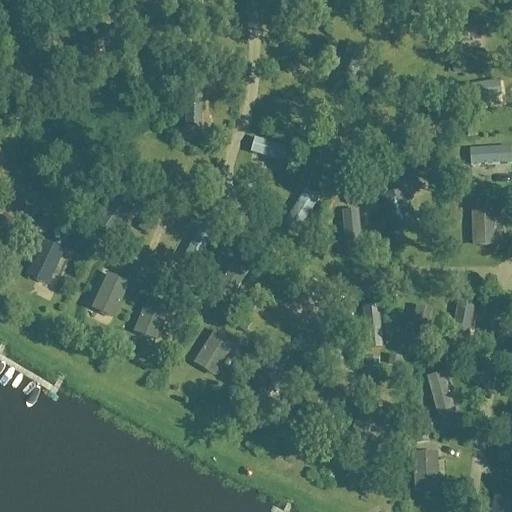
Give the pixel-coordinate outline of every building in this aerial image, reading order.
[(102,0),(18,0),(18,5),(99,19),(102,0)] [(205,9),(149,0),(122,0),(119,24),(201,36),(205,9)] [(486,19),(446,22),(447,38),(487,36),(486,19)] [(92,45),(13,30),(8,56),(87,70),(92,45)] [(350,42),(337,77),(351,82),(364,47),(350,42)] [(215,60),(133,49),(133,73),(214,88),(215,60)] [(500,80),(459,86),(461,101),(502,95),(500,80)] [(55,88),(31,83),(19,138),(43,143),(55,88)] [(207,124),(208,91),(195,90),(194,124),(207,124)] [(295,149),(256,138),(252,154),(291,164),(295,149)] [(510,147),(470,149),(472,165),(511,162),(510,147)] [(319,198),(297,186),(278,219),(300,232),(319,198)] [(399,233),(418,227),(406,189),(387,194),(399,233)] [(495,206),(472,207),(474,248),(497,247),(495,206)] [(359,210),(342,212),(346,256),(363,254),(359,210)] [(0,227),(0,299),(6,302),(37,245),(0,227)] [(213,233),(200,227),(182,263),(193,270),(213,233)] [(38,277),(53,284),(69,251),(54,244),(38,277)] [(75,254),(45,317),(74,331),(106,269),(75,254)] [(239,258),(218,291),(230,299),(251,266),(239,258)] [(123,282),(90,341),(119,357),(155,299),(123,282)] [(477,297),(455,293),(448,331),(469,335),(477,297)] [(379,305),(364,306),(367,348),(382,347),(379,305)] [(172,307),(137,365),(157,377),(194,320),(172,307)] [(433,310),(417,307),(409,347),(425,350),(433,310)] [(217,329),(180,386),(198,397),(233,339),(217,329)] [(252,347),(218,406),(239,418),(273,359),(252,347)] [(292,368),(260,425),(283,439),(315,381),(292,368)] [(446,373),(427,378),(439,415),(457,409),(446,373)] [(336,389),(303,446),(322,457),(356,401),(336,389)] [(382,407),(346,464),(370,480),(407,424),(382,407)] [(511,408),(503,447),(511,449),(511,408)] [(434,422),(400,493),(424,505),(463,436),(434,422)] [(476,448),(444,511),(445,511),(469,511),(496,458),(476,448)] [(511,511),(511,470),(492,511),(511,511)]
